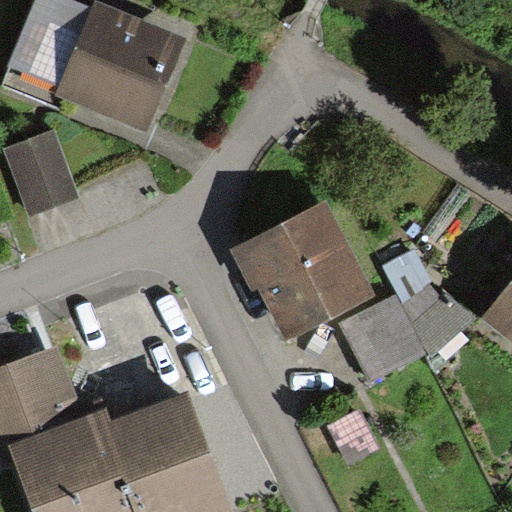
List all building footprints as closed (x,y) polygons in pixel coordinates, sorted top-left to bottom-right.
[(38,0),(9,84),(59,105),(93,17),(49,0),(38,0)] [(97,7),(93,17),(59,105),(154,141),(192,44),(97,7)] [(54,135),(6,152),(30,217),(78,200),(54,135)] [(375,308),(329,212),(257,249),(231,262),(247,296),(256,292),(286,352),(342,324),(375,308)] [(375,308),(342,324),(373,383),(426,357),(429,364),(473,324),(430,289),(400,313),(394,300),(375,308)] [(511,291),(482,329),(511,352),(511,291)] [(229,511),(188,402),(113,430),(108,415),(90,422),(83,425),(56,353),(0,374),(0,468),(1,471),(14,466),(31,511),(229,511)] [(256,439),(222,453),(243,503),(277,489),(256,439)]
